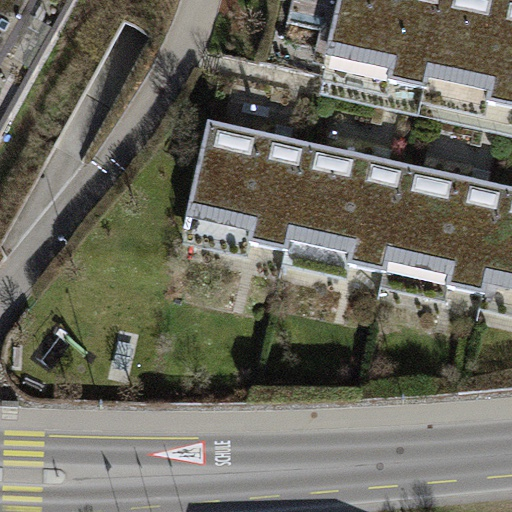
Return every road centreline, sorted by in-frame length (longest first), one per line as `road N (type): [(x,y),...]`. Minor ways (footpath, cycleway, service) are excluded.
road 1 (secondary): [(511,453),(256,473),(0,473)]
road 2 (unclassified): [(203,0),(179,65),(111,165)]
road 3 (residential): [(111,165),(0,308)]
